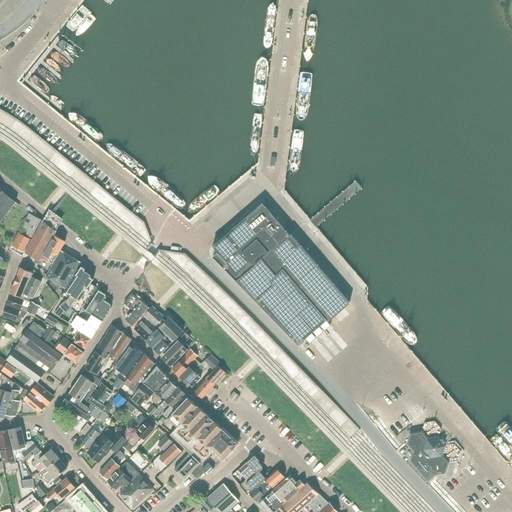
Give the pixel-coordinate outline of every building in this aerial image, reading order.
[(60,17),(73,1),(71,0),(65,0),(55,12),(60,17)] [(21,98),(30,106),(38,97),(28,89),(27,90),(20,84),(16,89),(23,96),(21,98)] [(111,171),(116,168),(112,160),(107,163),(111,171)] [(0,223),(16,202),(2,192),(0,194),(0,223)] [(350,303),(291,234),(290,235),(262,203),(213,246),(218,252),(213,257),(299,344),(328,320),(329,321),(350,303)] [(33,238),(42,220),(30,213),(20,231),(33,238)] [(152,232),(155,222),(147,220),(149,215),(140,213),(139,218),(143,219),(140,229),(152,232)] [(56,231),(48,224),(43,221),(37,231),(25,252),(28,253),(28,252),(41,259),(56,231)] [(13,245),(25,251),(32,239),(20,233),(13,245)] [(53,263),(65,241),(55,236),(43,257),(53,263)] [(66,288),(81,263),(61,251),(46,277),(66,288)] [(86,269),(82,266),(66,291),(76,298),(70,307),(79,315),(97,287),(91,284),(94,280),(90,277),(90,275),(84,271),(86,269)] [(21,296),(31,276),(33,273),(22,268),(11,292),(21,296)] [(29,300),(31,296),(34,297),(41,282),(31,276),(21,296),(29,300)] [(99,290),(97,287),(79,315),(88,321),(93,315),(103,321),(111,308),(111,304),(105,301),(107,297),(106,295),(99,290)] [(144,297),(141,300),(138,297),(132,294),(124,303),(130,309),(131,307),(134,310),(126,319),(134,327),(150,308),(152,305),(144,297)] [(24,308),(22,307),(24,299),(10,295),(7,306),(27,313),(28,312),(29,309),(24,307),(24,308)] [(29,309),(28,312),(34,315),(39,306),(33,302),(29,309)] [(27,313),(7,306),(3,317),(17,321),(20,313),(22,314),(21,317),(24,318),(27,313)] [(164,316),(153,307),(152,306),(145,315),(157,325),(163,318),(164,316)] [(75,313),(69,323),(73,326),(73,327),(78,331),(91,339),(103,321),(93,315),(88,321),(79,315),(75,313)] [(58,321),(50,316),(47,321),(55,326),(58,321)] [(184,332),(169,318),(167,316),(164,319),(163,318),(157,325),(160,328),(158,330),(146,341),(160,354),(174,341),(184,332)] [(135,329),(146,340),(154,332),(143,321),(135,329)] [(33,324),(29,330),(40,339),(46,330),(34,322),(33,324)] [(123,333),(113,324),(86,366),(85,368),(91,371),(92,370),(98,374),(101,369),(101,368),(106,359),(107,359),(123,333)] [(49,342),(53,335),(56,332),(50,328),(43,338),(49,342)] [(56,366),(62,355),(40,339),(29,330),(21,340),(56,366)] [(76,335),(72,340),(85,349),(88,343),(91,339),(78,331),(76,335)] [(189,348),(190,347),(186,342),(190,337),(186,333),(180,339),(169,351),(170,352),(164,358),(172,366),(189,348)] [(116,361),(121,354),(131,340),(123,334),(109,356),(116,361)] [(63,354),(76,363),(84,353),(65,339),(61,344),(58,342),(55,347),(63,353),(63,354)] [(50,374),(56,366),(21,340),(16,348),(46,371),(50,374)] [(145,354),(133,345),(133,346),(130,344),(114,366),(128,376),(145,354)] [(16,348),(14,350),(12,348),(8,352),(11,354),(7,360),(37,383),(46,371),(16,348)] [(188,369),(187,368),(198,356),(191,350),(180,362),(179,361),(172,369),(181,377),(188,369)] [(212,354),(206,360),(210,364),(216,357),(212,354)] [(144,382),(157,366),(145,355),(128,378),(134,382),(130,388),(135,392),(139,387),(140,387),(144,382)] [(198,373),(205,366),(200,360),(192,368),(198,373)] [(8,363),(2,371),(7,374),(13,366),(8,363)] [(159,388),(156,386),(160,381),(164,384),(169,378),(157,366),(144,382),(154,389),(156,391),(159,388)] [(207,378),(215,385),(226,373),(218,366),(207,378)] [(198,374),(197,375),(190,368),(188,369),(181,377),(188,385),(190,383),(193,387),(201,378),(198,374)] [(90,374),(84,370),(83,372),(79,378),(95,389),(97,386),(101,381),(100,381),(90,374)] [(14,385),(15,383),(5,376),(3,382),(0,393),(0,415),(4,417),(5,414),(10,399),(11,396),(13,389),(14,385)] [(71,390),(87,400),(95,389),(79,378),(71,390)] [(119,388),(124,382),(118,378),(113,385),(119,388)] [(213,387),(215,385),(207,378),(195,391),(203,399),(206,395),(208,397),(216,389),(213,387)] [(167,399),(176,388),(169,381),(159,392),(167,399)] [(31,392),(47,406),(54,397),(38,384),(31,392)] [(103,404),(113,392),(103,384),(90,400),(103,411),(106,407),(103,404)] [(141,405),(146,400),(147,401),(152,395),(154,398),(152,401),(157,405),(162,399),(143,384),(137,392),(133,398),(141,405)] [(170,415),(175,409),(173,408),(186,395),(178,387),(166,400),(172,406),(164,414),(167,417),(170,415)] [(13,389),(11,396),(10,399),(17,401),(20,391),(13,389)] [(31,392),(28,390),(26,389),(21,395),(26,398),(24,400),(39,413),(47,406),(31,392)] [(96,407),(87,400),(71,390),(69,394),(62,403),(83,418),(88,421),(92,416),(90,414),(96,407)] [(229,397),(235,402),(239,397),(234,392),(229,397)] [(190,453),(187,456),(174,469),(185,479),(191,473),(198,479),(206,471),(208,474),(222,461),(238,444),(197,406),(188,398),(168,419),(177,428),(170,435),(190,453)] [(10,399),(5,414),(16,415),(20,402),(10,399)] [(119,406),(132,416),(136,411),(123,401),(119,406)] [(152,415),(158,408),(154,405),(148,412),(152,415)] [(104,421),(109,415),(104,411),(99,416),(104,421)] [(142,415),(137,421),(142,425),(147,419),(142,415)] [(72,417),(69,421),(75,426),(79,422),(72,417)] [(144,439),(155,428),(147,421),(131,439),(128,442),(133,447),(142,437),(144,439)] [(82,422),(75,430),(79,433),(86,425),(82,422)] [(96,423),(92,428),(92,427),(92,426),(88,423),(83,429),(81,432),(85,435),(81,440),(89,447),(100,434),(99,433),(103,429),(96,423)] [(39,450),(33,442),(25,444),(21,427),(9,430),(14,450),(21,448),(21,451),(28,459),(39,450)] [(10,465),(16,464),(13,446),(12,446),(9,430),(0,431),(0,444),(1,448),(9,447),(10,450),(7,450),(1,452),(4,466),(10,465)] [(111,440),(104,433),(87,452),(99,463),(105,455),(106,456),(110,451),(112,448),(116,452),(128,439),(119,432),(111,440)] [(428,480),(434,475),(445,473),(448,463),(442,455),(445,446),(438,438),(428,440),(422,432),(412,434),(408,444),(415,451),(411,461),(428,480)] [(167,436),(158,444),(164,450),(173,442),(167,436)] [(128,442),(124,447),(129,451),(133,447),(128,442)] [(167,466),(181,452),(175,445),(160,459),(167,466)] [(129,451),(124,447),(121,451),(128,457),(131,453),(129,451)] [(36,459),(31,463),(34,467),(41,462),(45,467),(46,469),(59,458),(51,449),(45,455),(41,450),(34,457),(36,459)] [(118,461),(124,454),(120,451),(100,472),(107,479),(119,466),(114,461),(116,458),(118,461)] [(247,479),(240,484),(240,485),(248,494),(265,478),(259,471),(261,469),(262,466),(257,462),(259,460),(254,456),(239,470),(247,479)] [(46,469),(45,467),(39,472),(42,476),(48,471),(55,478),(67,467),(59,458),(46,469)] [(140,473),(135,469),(127,461),(120,469),(120,468),(108,480),(117,489),(123,482),(126,484),(131,479),(132,481),(140,473)] [(268,492),(272,488),(284,477),(283,475),(283,473),(281,471),(280,472),(277,469),(265,479),(260,483),(250,492),(257,501),(268,492)] [(153,489),(140,475),(139,475),(120,493),(125,498),(123,499),(132,508),(153,489)] [(273,511),(283,503),(304,485),(300,480),(297,483),(290,475),(273,491),(268,495),(259,504),(266,511),(273,511)] [(33,479),(23,480),(24,487),(34,486),(33,479)] [(62,499),(75,488),(67,479),(48,495),(52,500),(58,494),(62,499)] [(319,494),(318,493),(307,483),(275,511),(297,511),(307,504),(319,494)] [(223,484),(207,498),(214,506),(213,508),(215,511),(226,511),(239,501),(223,484)] [(83,488),(71,498),(77,505),(89,495),(83,488)] [(28,497),(18,505),(23,511),(33,504),(38,501),(33,494),(28,497)] [(318,511),(328,503),(319,494),(307,504),(314,511),(312,511),(318,511)] [(89,495),(77,505),(82,511),(83,511),(95,502),(89,495)] [(210,511),(215,511),(213,508),(214,506),(207,498),(202,503),(210,511)] [(32,511),(38,511),(44,507),(38,501),(30,508),(32,511)] [(95,502),(83,511),(97,511),(101,509),(95,502)] [(336,511),(329,503),(328,503),(318,511),(336,511)]
